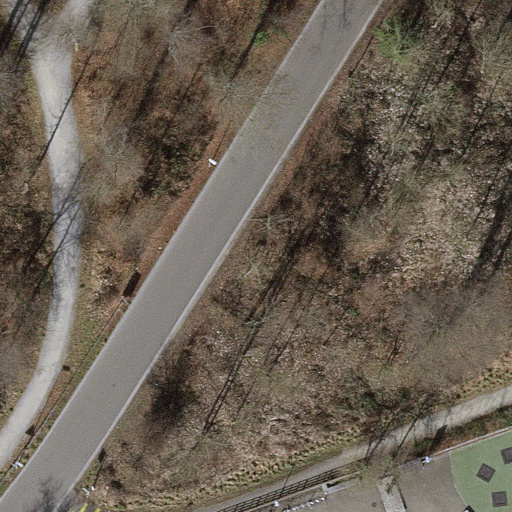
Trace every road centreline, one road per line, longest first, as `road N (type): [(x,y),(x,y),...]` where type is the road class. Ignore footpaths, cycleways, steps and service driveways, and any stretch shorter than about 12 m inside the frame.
road 1 (tertiary): [(17,511),(339,0)]
road 2 (track): [(82,0),(50,61),(64,293),(48,370),(0,451)]
